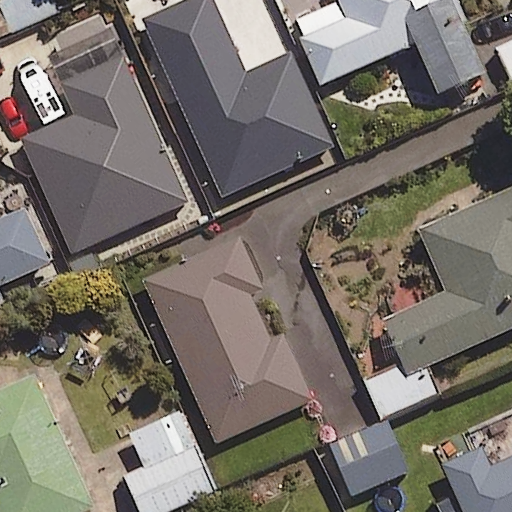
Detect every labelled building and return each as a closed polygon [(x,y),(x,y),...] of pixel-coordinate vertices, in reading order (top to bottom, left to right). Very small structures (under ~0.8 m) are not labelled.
[(0,37),(60,10),(55,0),(2,0),(0,1),(0,37)] [(290,53),(245,73),(212,0),(183,0),(139,19),(219,198),(287,168),(332,148),(290,53)] [(338,0),(347,18),(299,39),(320,87),(466,22),(455,0),(338,0)] [(511,41),(496,50),(511,81),(511,41)] [(188,203),(137,87),(123,55),(60,83),(74,115),(19,138),(71,255),(188,203)] [(469,348),(511,329),(511,186),(416,229),(445,293),(381,321),(406,376),(469,348)] [(23,210),(0,220),(0,302),(2,302),(0,298),(0,285),(48,264),(23,210)] [(165,333),(185,379),(214,445),(313,401),(283,335),(271,341),(250,295),(263,290),(239,237),(141,280),(165,333)] [(34,376),(0,391),(0,511),(84,511),(93,508),(71,460),(34,376)] [(160,511),(212,490),(180,414),(129,436),(144,470),(124,479),(138,511),(160,511)] [(405,474),(385,424),(330,446),(350,496),(405,474)] [(461,511),(511,511),(511,456),(489,467),(480,448),(441,466),(449,485),(461,511)]
